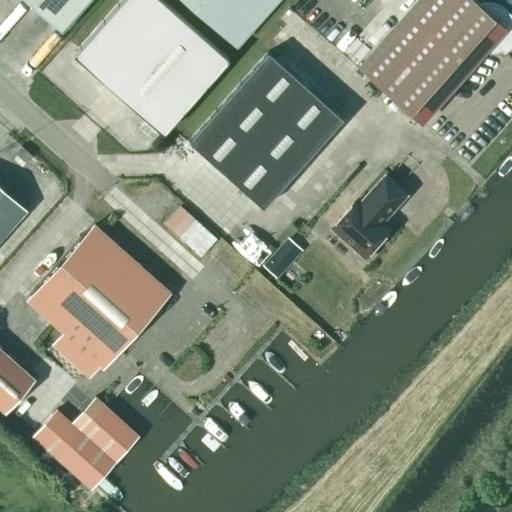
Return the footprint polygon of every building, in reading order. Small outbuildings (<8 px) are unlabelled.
[(29,0),(61,28),(85,0),(29,0)] [(162,0),(119,0),(72,54),(161,133),(228,58),(162,0)] [(186,0),(236,44),(274,0),(186,0)] [(479,4),(473,0),(418,0),(358,68),(419,122),(482,52),(484,52),(486,52),(488,52),(491,52),(492,52),(495,51),(499,49),(501,48),(503,47),(505,45),(506,44),(508,42),(509,40),(510,38),(511,35),(511,32),(511,22),(511,21),(511,19),(511,17),(509,14),(507,12),(506,11),(504,9),(502,7),(499,5),(496,4),(495,3),(492,3),(490,3),(486,3),(483,3),(479,4)] [(290,23),(278,37),(302,60),(315,46),(290,23)] [(262,207),(318,143),(341,117),(266,51),(187,141),(262,207)] [(358,204),(354,201),(331,226),(354,246),(353,248),(353,249),(353,250),(353,252),(354,254),(355,256),(356,257),(358,258),(360,259),(362,260),(365,260),(367,259),(369,258),(370,257),(371,257),(372,255),(373,254),(373,253),(373,252),(374,250),(374,249),(374,248),(374,247),(373,245),(387,230),(379,223),(405,193),(384,175),(358,204)] [(0,236),(25,209),(0,186),(0,236)] [(201,258),(217,240),(171,198),(155,215),(201,258)] [(101,367),(168,291),(93,224),(26,299),(63,333),(52,344),(87,376),(98,364),(101,367)] [(288,237),(262,265),(276,278),(302,250),(288,237)] [(0,409),(3,413),(34,378),(0,347),(0,409)] [(101,402),(78,428),(56,408),(30,436),(53,456),(89,489),(137,435),(101,402)]
